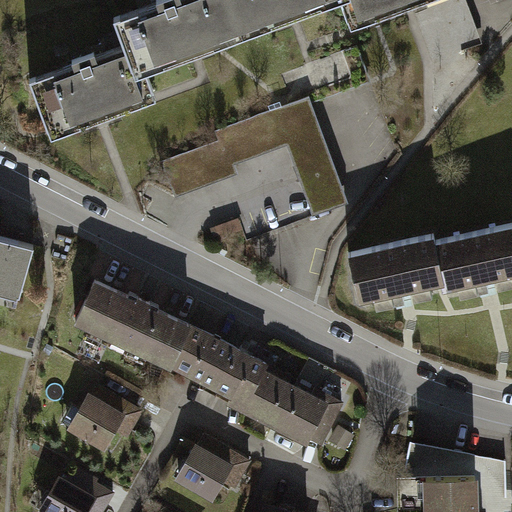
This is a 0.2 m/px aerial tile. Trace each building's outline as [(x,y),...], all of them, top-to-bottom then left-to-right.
[(125,40),(30,75),(52,134),(158,94),(149,70),(336,0),(345,0),(354,20),(407,0),(150,0),(115,13),(125,40)] [(317,94),(278,109),(151,156),(171,210),(292,165),(312,219),(358,202),(317,94)] [(0,291),(20,297),(36,243),(0,232),(0,291)] [(511,234),(449,247),(455,286),(457,295),(511,283),(511,234)] [(447,238),(360,256),(370,304),(455,286),(449,247),(447,238)] [(96,280),(76,323),(175,368),(321,447),(343,402),(316,388),(312,395),(286,381),(289,374),(192,324),(96,280)] [(94,388),(75,429),(116,448),(135,407),(94,388)] [(333,440),(350,449),(359,432),(342,423),(333,440)] [(242,462),(202,438),(179,476),(220,500),(242,462)] [(44,510),(48,511),(92,511),(102,490),(62,471),(44,510)] [(491,511),(491,481),(431,483),(432,511),(491,511)] [(320,511),(271,500),(267,511),(320,511)]
